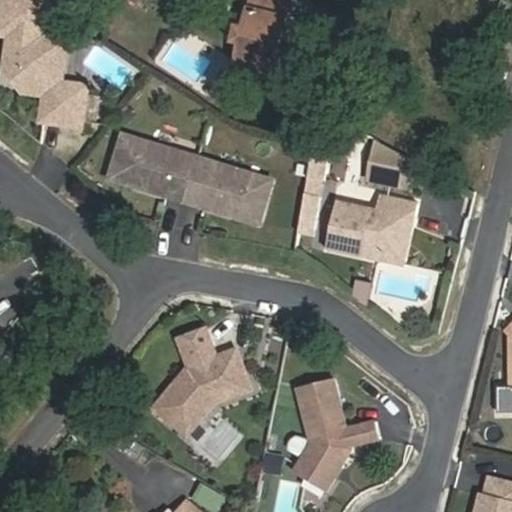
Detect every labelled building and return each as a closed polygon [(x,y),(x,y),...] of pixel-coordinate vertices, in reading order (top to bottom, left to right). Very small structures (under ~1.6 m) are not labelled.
[(49,0),(9,0),(4,34),(15,36),(10,68),(28,91),(50,94),(47,121),(85,126),(90,88),(64,84),(70,41),(44,37),(49,0)] [(249,0),(243,28),(240,42),(235,62),(274,72),(290,0),(249,0)] [(231,40),(240,42),(243,28),(234,25),(231,40)] [(264,96),(285,101),(288,86),(267,80),(264,96)] [(140,184),(183,198),(197,155),(125,131),(111,174),(130,181),(131,176),(142,179),(140,184)] [(311,147),(305,177),(321,180),(326,151),(311,147)] [(197,155),(183,198),(227,213),(228,208),(238,211),(237,216),(256,222),(270,179),(197,155)] [(131,176),(130,181),(140,184),(142,179),(131,176)] [(358,256),(361,244),(385,249),(399,244),(405,216),(412,217),(415,202),(378,194),(375,208),(335,200),(324,249),(358,256)] [(228,208),(227,213),(237,216),(238,211),(228,208)] [(358,256),(402,266),(412,217),(405,216),(399,244),(385,249),(361,244),(358,256)] [(217,357),(210,360),(206,348),(213,346),(207,329),(179,340),(187,364),(151,407),(170,422),(176,414),(190,413),(198,419),(212,402),(251,391),(237,350),(217,357)] [(213,346),(206,348),(210,360),(217,357),(213,346)] [(299,475),(331,494),(339,480),(338,475),(342,468),(345,471),(357,452),(356,448),(385,440),(381,423),(351,431),(344,402),(308,411),(316,445),(299,475)] [(176,414),(170,422),(186,434),(198,419),(190,413),(176,414)] [(202,442),(215,456),(239,434),(226,420),(202,442)] [(262,467),(281,471),(285,454),(265,450),(262,467)] [(511,511),(511,483),(492,479),(488,497),(484,496),(479,511),(511,511)] [(200,511),(185,500),(174,511),(200,511)]
